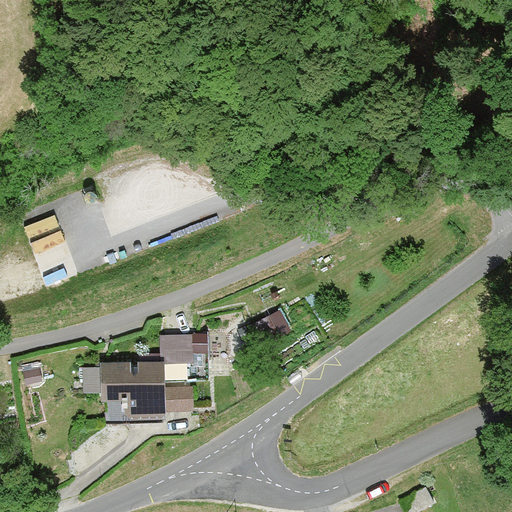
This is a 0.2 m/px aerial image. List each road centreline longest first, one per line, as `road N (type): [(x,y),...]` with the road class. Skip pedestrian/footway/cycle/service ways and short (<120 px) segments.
road 1 (residential): [(511,215),(499,199),(446,181),(378,202),(169,300),(0,347)]
road 2 (tertiary): [(511,237),(220,452)]
road 3 (unclassified): [(220,452),(259,480),(312,493),(511,408)]
road 4 (tertiary): [(220,452),(82,511)]
